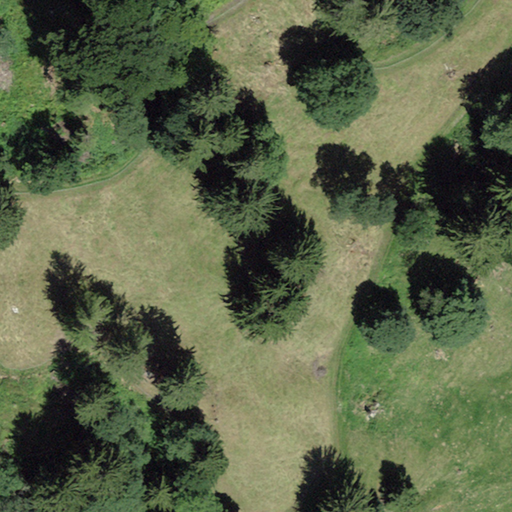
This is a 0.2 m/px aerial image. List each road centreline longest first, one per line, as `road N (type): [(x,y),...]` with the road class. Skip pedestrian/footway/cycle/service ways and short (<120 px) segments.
road 1 (track): [(290,511),(342,467),(333,374),(433,147),(511,42)]
road 2 (track): [(478,0),(422,59),(371,65),(327,41),(325,0)]
